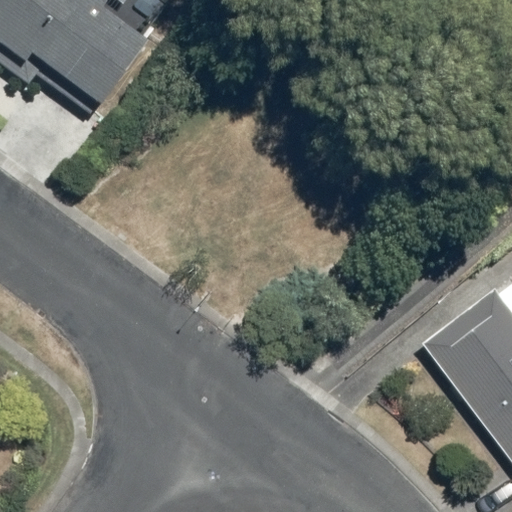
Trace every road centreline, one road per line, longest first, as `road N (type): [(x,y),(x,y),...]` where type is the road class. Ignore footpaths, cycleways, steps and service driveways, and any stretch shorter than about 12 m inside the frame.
road 1 (residential): [(0,225),(208,380)]
road 2 (residential): [(208,380),(371,511)]
road 3 (residential): [(208,380),(117,511)]
